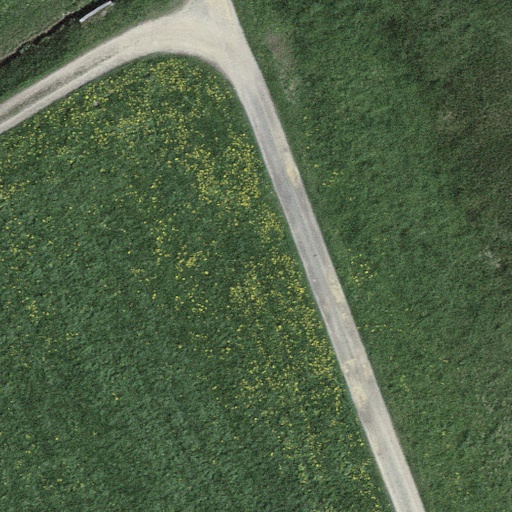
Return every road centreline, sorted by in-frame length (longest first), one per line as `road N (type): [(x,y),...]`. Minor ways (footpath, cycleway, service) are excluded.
road 1 (track): [(215,0),(415,511)]
road 2 (track): [(229,36),(116,57),(0,129)]
